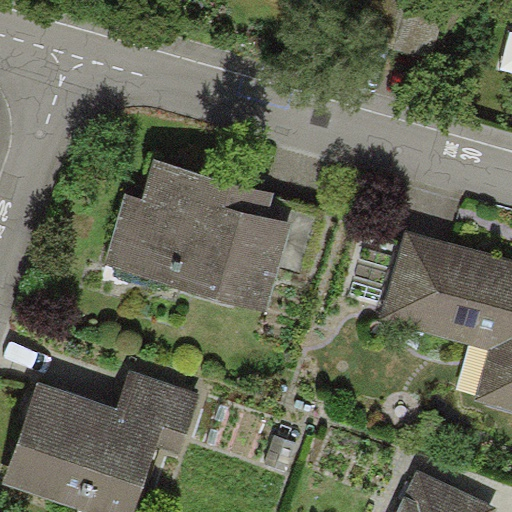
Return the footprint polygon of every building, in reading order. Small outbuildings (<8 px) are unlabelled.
[(449,0),(367,0),(356,40),(432,61),(449,0)] [(275,193),(154,158),(142,200),(124,195),(104,265),(266,312),(278,267),(291,224),(268,217),(274,197),(275,193)] [(328,212),(274,197),(268,217),(291,224),(278,267),(309,276),(328,212)] [(511,260),(405,231),(380,317),(490,348),(475,400),(511,410),(511,260)] [(132,370),(119,406),(165,422),(156,447),(181,455),(202,395),(132,370)] [(119,406),(38,379),(2,483),(86,511),(133,511),(156,447),(165,422),(119,406)] [(494,511),(498,506),(418,469),(398,511),(494,511)]
